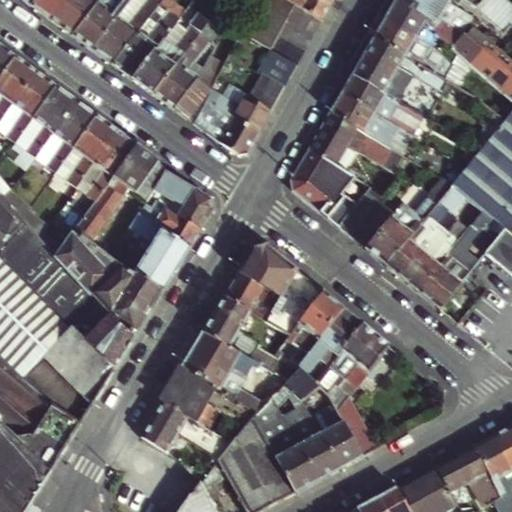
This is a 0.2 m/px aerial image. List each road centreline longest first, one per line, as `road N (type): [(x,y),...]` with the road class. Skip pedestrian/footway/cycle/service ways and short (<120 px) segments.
road 1 (residential): [(60,511),(251,195)]
road 2 (residential): [(251,195),(504,400)]
road 3 (residential): [(0,16),(251,195)]
road 4 (residential): [(504,400),(301,511)]
road 5 (residential): [(251,195),(363,0)]
